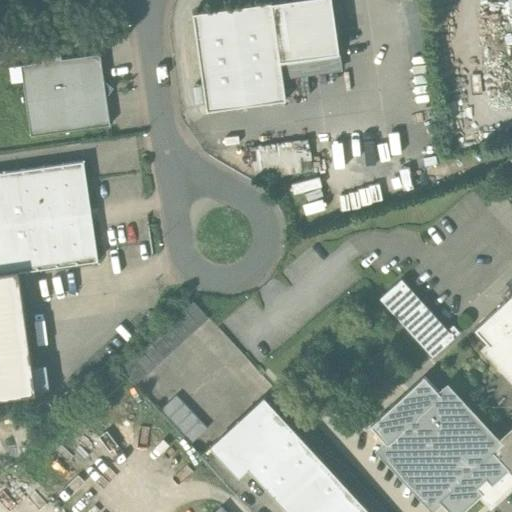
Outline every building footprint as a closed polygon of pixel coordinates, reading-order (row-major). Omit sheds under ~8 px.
[(331,0),(286,0),(192,12),(204,111),(284,101),(279,62),(338,55),(331,0)] [(100,54),(21,65),(31,136),(110,125),(106,97),(111,91),(111,86),(104,81),(100,54)] [(307,140),(249,148),(254,180),(311,172),(307,140)] [(83,162),(0,173),(0,398),(35,393),(18,273),(97,262),(92,221),(87,221),(86,212),(90,211),(83,162)] [(454,339),(401,280),(381,299),(433,357),(454,339)] [(511,378),(511,433),(511,434),(511,295),(475,330),(489,346),(485,349),(511,378)] [(193,302),(120,370),(135,386),(208,319),(193,302)] [(424,377),(370,427),(386,444),(382,448),(436,506),(439,503),(448,511),(463,511),(482,496),(490,505),(511,485),(511,434),(496,448),(444,391),(440,394),(424,377)] [(207,430),(176,396),(160,411),(191,444),(207,430)] [(369,511),(264,397),(221,438),(288,511),(369,511)]
